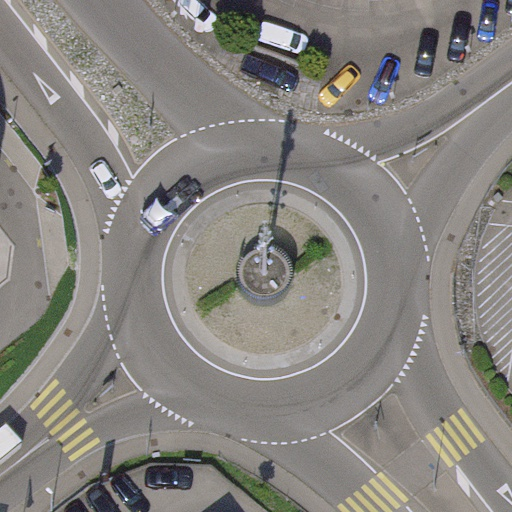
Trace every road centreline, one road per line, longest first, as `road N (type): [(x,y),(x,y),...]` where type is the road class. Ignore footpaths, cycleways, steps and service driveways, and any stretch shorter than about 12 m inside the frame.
road 1 (secondary): [(0,29),(98,159),(136,244)]
road 2 (tertiary): [(0,483),(82,440),(165,409),(213,403)]
road 3 (secondary): [(268,148),(221,118),(102,0)]
road 4 (tertiary): [(132,298),(113,341),(0,474)]
road 5 (secondary): [(511,498),(389,325)]
road 6 (residential): [(397,270),(487,106)]
road 7 (secondary): [(268,148),(239,150),(185,173),(163,193),(136,244)]
road 8 (residential): [(487,106),(324,162)]
road 9 (secondary): [(268,413),(342,388),(371,360),(389,325)]
road 10 (secondary): [(268,413),(333,459),(384,511)]
road 11 (secondary): [(132,298),(158,362),(213,403)]
road 12 (secondary): [(397,270),(375,207),(324,162)]
